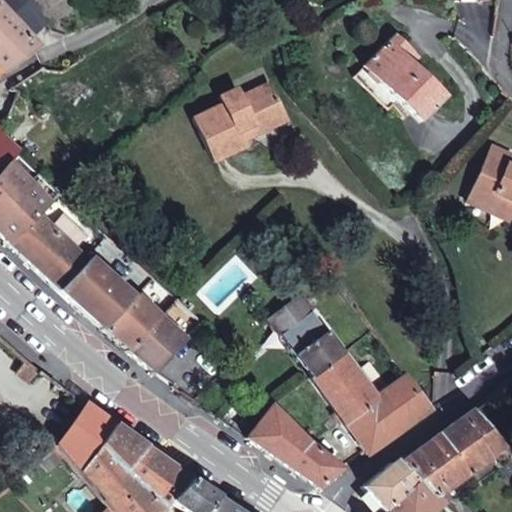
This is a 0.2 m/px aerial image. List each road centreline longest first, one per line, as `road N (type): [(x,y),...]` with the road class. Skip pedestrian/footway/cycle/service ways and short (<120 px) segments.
road 1 (unclassified): [(0,289),(284,511)]
road 2 (unknown): [(474,393),(447,283),(420,237),(370,205),(308,185),(239,181)]
road 3 (unclassified): [(317,511),(511,365)]
road 4 (residential): [(0,92),(48,58),(167,0)]
